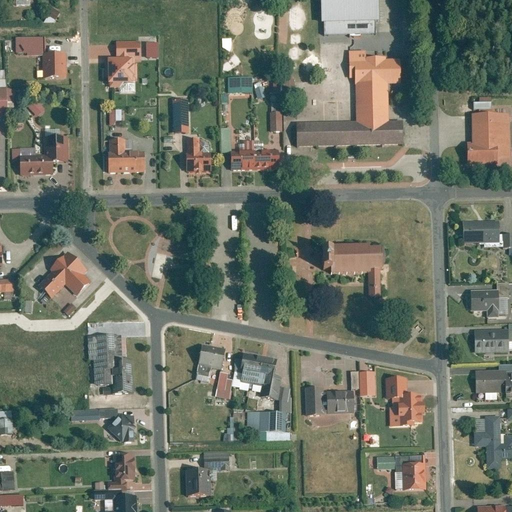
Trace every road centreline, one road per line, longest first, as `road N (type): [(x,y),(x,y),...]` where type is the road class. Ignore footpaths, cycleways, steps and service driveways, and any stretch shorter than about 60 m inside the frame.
road 1 (residential): [(436,191),(90,198)]
road 2 (residential): [(155,315),(442,365)]
road 3 (residential): [(90,198),(84,0)]
road 4 (residential): [(155,315),(162,511)]
road 5 (residential): [(431,0),(436,191)]
road 6 (residential): [(442,365),(436,191)]
road 7 (residential): [(446,511),(442,365)]
road 8 (residential): [(0,318),(72,325),(118,279)]
